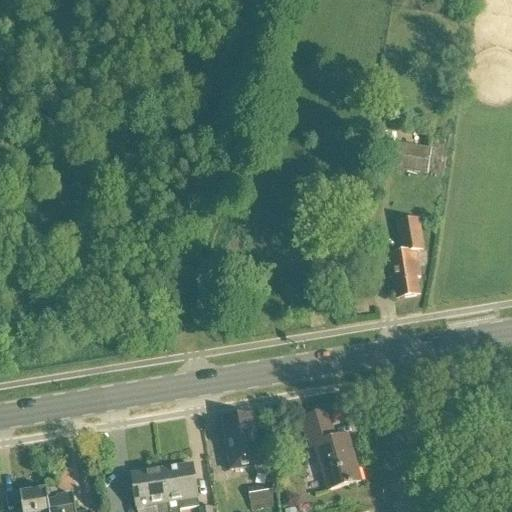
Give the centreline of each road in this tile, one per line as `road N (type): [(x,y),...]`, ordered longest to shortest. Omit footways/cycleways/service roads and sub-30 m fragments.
road 1 (primary): [(0,419),(511,335)]
road 2 (track): [(198,386),(189,312),(230,114),(272,0)]
